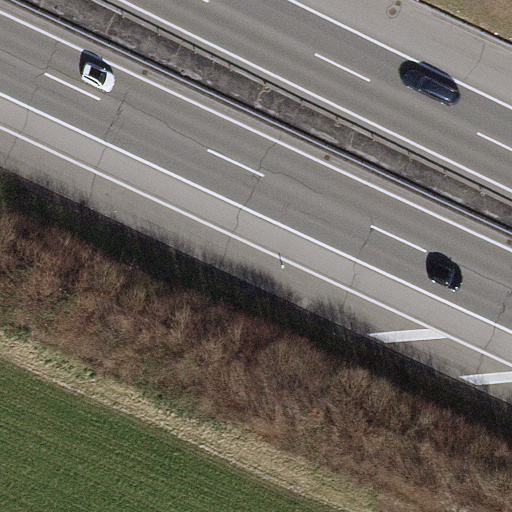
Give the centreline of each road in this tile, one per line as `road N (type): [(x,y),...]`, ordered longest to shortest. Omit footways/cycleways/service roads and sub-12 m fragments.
road 1 (motorway): [(0,53),(511,293)]
road 2 (motorway): [(511,146),(211,0)]
